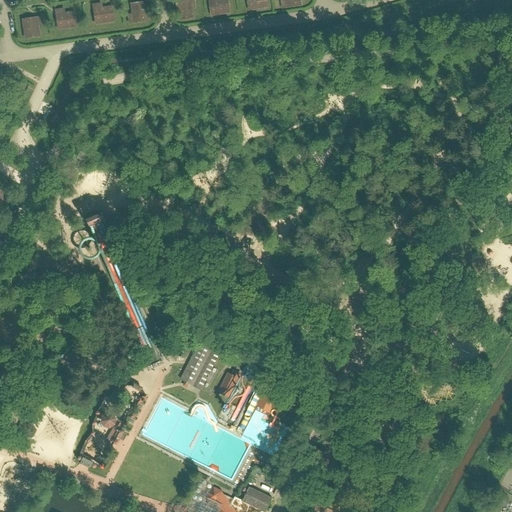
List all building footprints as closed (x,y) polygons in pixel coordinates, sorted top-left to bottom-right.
[(208,0),(211,18),(231,15),(229,0),(225,0),(219,1),(218,0),(208,0)] [(247,0),(250,14),(270,11),(268,0),(247,0)] [(304,10),(301,0),(285,0),(286,2),(282,3),(283,13),(304,10)] [(193,1),(172,4),(175,24),(191,21),(190,11),(194,11),(193,1)] [(148,21),(145,2),(130,4),(131,14),(127,14),(128,24),(148,21)] [(92,5),(95,25),(115,22),(113,7),(102,8),(102,4),(92,5)] [(55,11),(58,32),(78,29),(76,13),(65,15),(65,10),(55,11)] [(42,17),(22,20),(25,39),(41,37),(40,27),(44,26),(42,17)] [(98,220),(81,227),(84,234),(87,232),(91,231),(94,229),(97,228),(101,227),(98,220)] [(105,256),(101,239),(88,242),(92,259),(105,256)] [(222,350),(200,339),(179,380),(201,390),(222,350)] [(239,379),(226,373),(218,391),(231,397),(239,379)] [(274,412),(279,397),(267,393),(262,408),(274,412)] [(96,418),(114,430),(105,442),(111,447),(127,425),(103,408),(96,418)] [(390,425),(375,423),(372,452),(386,454),(390,425)] [(244,500),(215,487),(209,501),(206,507),(218,511),(270,511),(277,497),(251,485),(244,500)] [(337,490),(324,485),(316,507),(329,511),(337,490)] [(218,511),(206,507),(209,501),(194,494),(190,502),(181,498),(176,511),(175,511),(218,511)]
